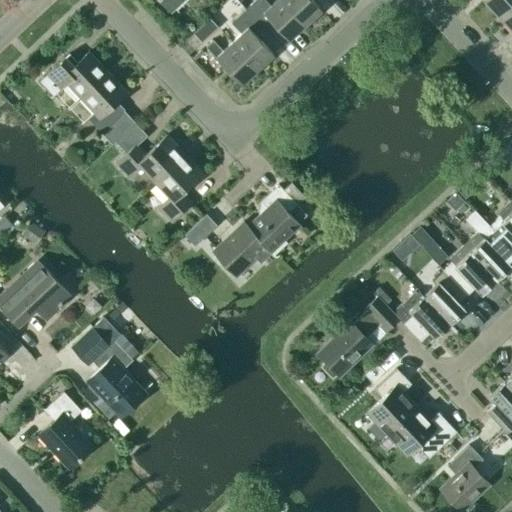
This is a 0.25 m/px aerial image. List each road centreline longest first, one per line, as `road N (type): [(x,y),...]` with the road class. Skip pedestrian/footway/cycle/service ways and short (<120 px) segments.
road 1 (residential): [(230,140),(383,0)]
road 2 (residential): [(230,140),(99,0)]
road 3 (residential): [(511,88),(428,0)]
